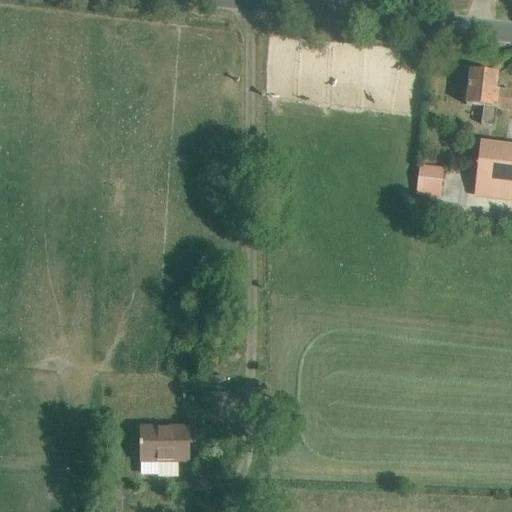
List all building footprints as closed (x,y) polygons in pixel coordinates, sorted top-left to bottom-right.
[(511,93),(496,91),(498,75),(470,72),(467,92),(463,91),(462,103),(466,104),(466,107),(483,109),(480,126),(494,128),(496,110),(510,112),(511,96),(511,93)] [(511,148),(480,144),(474,198),(511,202),(511,148)] [(440,194),(443,170),(419,167),(415,201),(428,202),(429,193),(440,194)] [(140,430),(140,464),(188,464),(188,430),(140,430)] [(212,476),(186,476),(186,493),(212,493),(212,476)]
